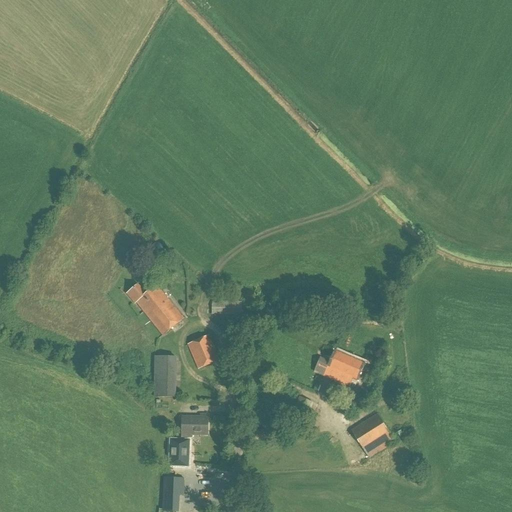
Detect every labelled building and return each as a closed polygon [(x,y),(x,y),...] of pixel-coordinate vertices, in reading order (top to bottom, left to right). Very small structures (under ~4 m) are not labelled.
[(146,294),(138,284),(126,294),(135,304),(136,303),(163,337),(184,319),(157,285),(146,294)] [(212,315),(237,315),(242,315),(242,302),(212,301),(212,315)] [(198,370),(220,360),(209,335),(187,344),(198,370)] [(358,381),(365,364),(334,351),(324,376),(337,382),(336,382),(349,388),(353,379),(358,381)] [(181,356),(159,356),(159,390),(168,390),(168,397),(181,397),(181,356)] [(299,397),(295,406),(310,412),(314,403),(299,397)] [(209,427),(209,414),(192,414),(192,425),(180,425),(180,436),(182,436),(182,443),(174,443),(174,470),(191,470),(191,443),(187,443),(187,436),(206,436),(206,427),(209,427)] [(369,459),(395,442),(377,414),(351,430),(369,459)] [(331,443),(274,455),(279,479),(336,467),(331,443)] [(179,511),(179,495),(183,496),(184,477),(164,477),(162,511),(179,511)] [(322,490),(327,511),(365,511),(356,480),(322,490)]
